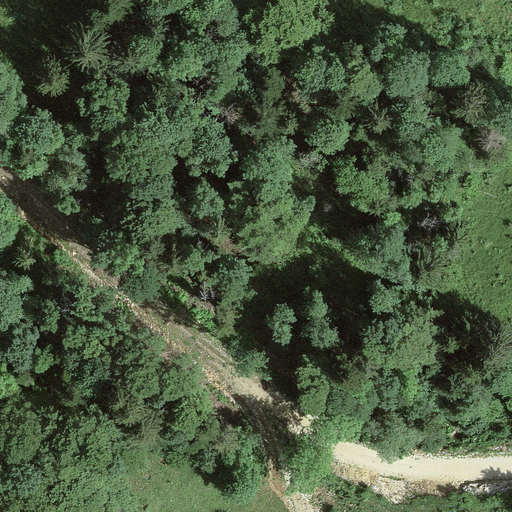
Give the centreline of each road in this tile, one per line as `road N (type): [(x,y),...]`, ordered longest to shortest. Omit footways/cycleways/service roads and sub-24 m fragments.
road 1 (track): [(201,351),(251,395),(335,443),(412,466),(511,467)]
road 2 (track): [(251,395),(304,511)]
